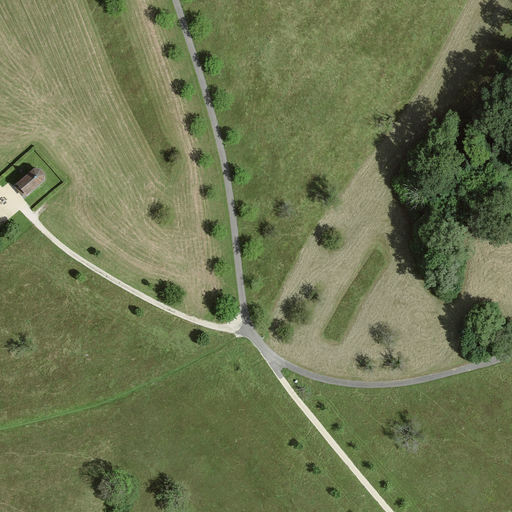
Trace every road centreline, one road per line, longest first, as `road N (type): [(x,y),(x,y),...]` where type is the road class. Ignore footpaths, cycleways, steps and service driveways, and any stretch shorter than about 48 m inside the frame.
road 1 (unclassified): [(247,322),(220,146),(176,0)]
road 2 (track): [(511,354),(429,378),(343,383),(268,355),(247,322)]
road 3 (track): [(268,355),(390,511)]
